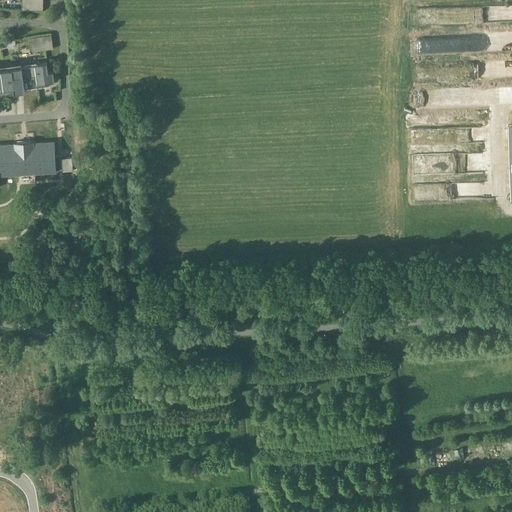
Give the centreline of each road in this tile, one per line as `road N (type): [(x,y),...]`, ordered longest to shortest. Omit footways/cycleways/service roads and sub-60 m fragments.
road 1 (secondary): [(0,297),(164,312),(511,291)]
road 2 (residential): [(42,115),(61,107),(61,24),(0,23)]
